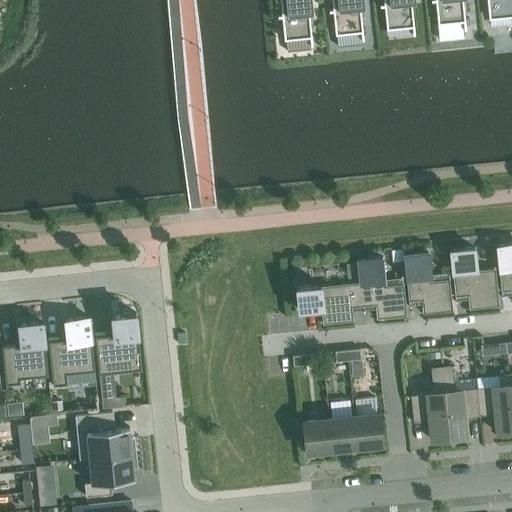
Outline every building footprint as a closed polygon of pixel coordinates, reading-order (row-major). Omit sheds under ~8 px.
[(307,0),(279,0),(284,39),(311,36),(307,0)] [(359,0),(331,0),(335,34),(362,31),(359,0)] [(410,0),(383,0),(386,29),(414,26),(410,0)] [(462,0),(435,0),(437,23),(465,21),(462,0)] [(511,0),(486,0),(489,18),(511,15),(511,0)] [(501,291),(511,289),(511,243),(496,245),(501,291)] [(467,295),(469,308),(499,305),(495,266),(493,266),(494,267),(476,269),(474,247),(450,250),(455,296),(467,295)] [(403,248),(391,249),(392,262),(404,261),(403,248)] [(409,301),(421,299),(423,313),(452,310),(449,278),(431,280),(428,252),(404,254),(409,301)] [(360,281),(360,283),(361,283),(363,305),(375,304),(376,318),(406,315),(403,283),(384,285),(381,257),(358,259),(360,281)] [(360,281),(320,286),(320,284),(296,286),(299,310),(321,308),(323,323),(352,320),(351,306),(363,305),(361,283),(360,283),(360,281)] [(109,335),(95,336),(99,374),(112,373),(112,372),(142,369),(135,312),(112,315),(113,330),(114,336),(109,337),(109,335)] [(63,340),(48,341),(53,385),(67,384),(66,374),(95,371),(89,317),(65,319),(67,334),(68,341),(63,342),(63,340)] [(16,345),(2,346),(6,385),(20,383),(19,378),(48,375),(43,322),(19,324),(20,341),(21,346),(16,346),(16,345)] [(505,342),(493,343),(494,353),(506,352),(505,342)] [(347,349),(348,360),(361,359),(360,348),(347,349)] [(336,361),(348,360),(347,349),(334,351),(336,361)] [(306,364),(305,354),(292,355),(293,365),(306,364)] [(359,372),(362,368),(362,360),(351,361),(352,373),(359,372)] [(452,364),(441,366),(449,437),(467,435),(465,417),(480,415),(477,387),(476,387),(475,377),(453,380),(452,364)] [(431,439),(449,437),(441,366),(431,367),(433,392),(410,394),(413,422),(417,422),(429,420),(430,426),(431,439)] [(496,432),(511,430),(511,405),(509,373),(498,374),(499,385),(477,387),(480,415),(495,414),(496,432)] [(115,396),(101,398),(102,408),(126,405),(125,395),(115,396)] [(61,400),(51,401),(53,410),(63,409),(61,400)] [(22,401),(7,403),(8,415),(24,413),(22,401)] [(112,411),(75,415),(79,458),(135,452),(134,437),(130,438),(129,426),(114,428),(112,411)] [(380,412),(354,415),(357,447),(373,445),(383,444),(380,412)] [(56,413),(30,416),(30,417),(31,429),(33,443),(49,442),(48,425),(57,424),(56,413)] [(357,447),(354,415),(329,418),(332,449),(357,447)] [(30,417),(21,419),(22,430),(31,429),(30,417)] [(305,450),(306,452),(332,449),(329,418),(303,420),(306,450),(305,450)] [(23,436),(14,437),(15,449),(25,448),(23,437),(23,436)] [(31,436),(23,437),(25,448),(25,449),(33,448),(31,436)] [(33,448),(25,449),(26,461),(34,460),(33,448)] [(135,452),(79,458),(79,459),(89,458),(91,482),(84,483),(85,496),(111,493),(110,481),(119,480),(134,478),(133,467),(137,467),(135,452)] [(29,479),(22,480),(23,492),(31,491),(30,479),(29,479)] [(31,491),(23,492),(24,504),(32,503),(31,491)] [(55,491),(38,493),(39,505),(56,503),(55,491)] [(131,500),(73,506),(73,507),(75,506),(75,511),(126,511),(126,501),(131,501),(131,500)]
